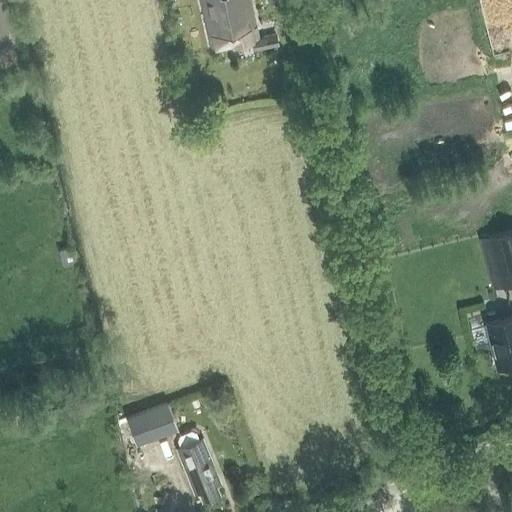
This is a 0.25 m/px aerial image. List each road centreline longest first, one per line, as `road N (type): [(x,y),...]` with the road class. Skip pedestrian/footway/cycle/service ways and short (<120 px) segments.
road 1 (track): [(408,485),(296,0)]
road 2 (tertiary): [(345,511),(511,443)]
